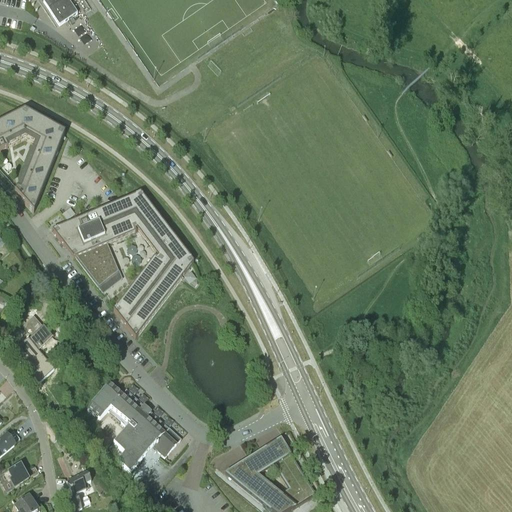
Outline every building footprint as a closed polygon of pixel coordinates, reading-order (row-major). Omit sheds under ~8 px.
[(40,0),(59,28),(77,16),(66,0),(40,0)] [(0,153),(7,150),(6,146),(24,137),(39,145),(20,192),(16,190),(15,194),(33,215),(64,137),(24,114),(21,116),(0,126),(0,153)] [(52,232),(64,249),(70,250),(75,258),(72,259),(73,260),(76,259),(99,288),(117,274),(106,246),(136,234),(135,232),(136,231),(157,259),(156,260),(154,258),(113,312),(135,340),(140,334),(165,301),(175,288),(180,282),(191,267),(193,264),(191,262),(140,195),(94,214),(52,232)] [(68,221),(76,215),(71,209),(64,215),(68,221)] [(37,353),(51,340),(33,318),(21,328),(33,342),(30,344),(28,342),(12,356),(39,386),(54,372),(37,353)] [(126,392),(121,397),(109,386),(87,410),(99,421),(108,412),(127,430),(109,451),(119,461),(117,462),(139,482),(159,459),(150,451),(168,431),(126,392)] [(144,406),(149,401),(144,396),(139,400),(144,406)] [(164,460),(173,449),(180,442),(168,431),(150,451),(159,459),(160,457),(164,460)] [(19,442),(20,442),(13,433),(7,438),(6,437),(5,438),(4,437),(1,440),(1,441),(0,441),(0,457),(14,447),(13,446),(19,442)] [(262,507),(267,511),(291,511),(315,497),(280,441),(224,476),(262,507)] [(7,473),(0,477),(0,483),(5,493),(13,489),(28,482),(39,476),(34,469),(27,473),(25,469),(23,465),(21,467),(8,473),(7,473)] [(83,488),(90,485),(86,475),(66,484),(72,499),(67,501),(71,511),(78,511),(81,511),(76,497),(85,493),(83,488)] [(36,511),(39,511),(33,503),(29,497),(14,507),(16,511),(36,511)]
